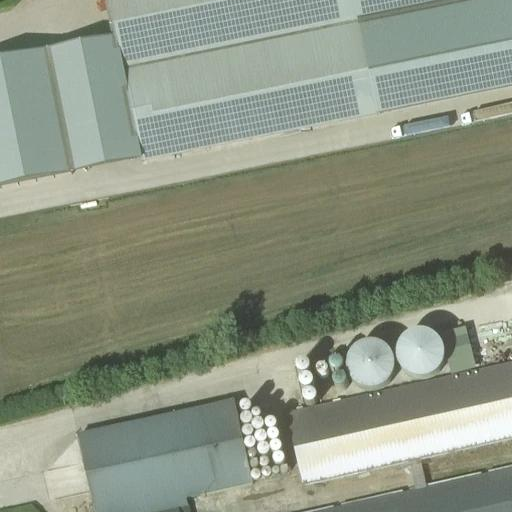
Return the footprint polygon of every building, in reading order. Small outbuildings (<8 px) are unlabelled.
[(511,0),(107,0),(116,42),(141,161),(142,166),(379,118),(385,116),(511,90),(511,0)] [(46,56),(0,65),(0,189),(70,175),(46,56)] [(511,364),(286,416),(303,489),(511,441),(511,364)] [(77,439),(93,511),(138,511),(252,487),(234,404),(77,439)] [(511,511),(511,469),(321,511),(511,511)]
